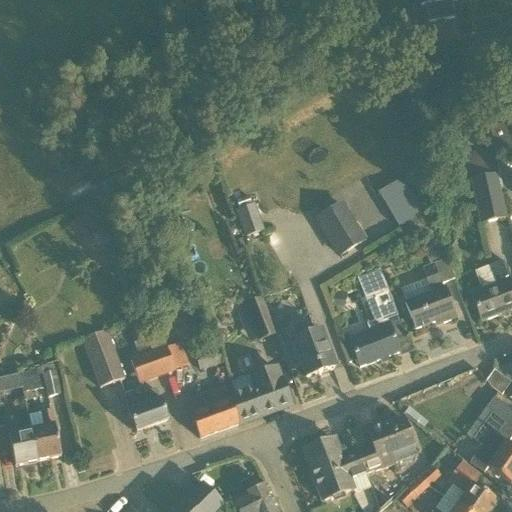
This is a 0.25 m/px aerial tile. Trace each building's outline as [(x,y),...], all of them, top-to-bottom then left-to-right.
[(371,0),(372,0),(417,0),(419,8),(425,7),(428,24),(453,20),(450,3),(456,2),(456,0),(371,0)] [(495,156),(511,149),(511,145),(506,131),(505,128),(504,126),(489,124),(491,133),(495,156)] [(479,225),(507,220),(492,150),(464,155),(479,225)] [(375,190),(393,225),(418,213),(401,178),(375,190)] [(338,259),(365,242),(342,203),(314,220),(338,259)] [(238,221),(258,216),(254,205),(235,211),(238,221)] [(66,230),(74,238),(87,224),(78,216),(66,230)] [(436,245),(423,253),(431,266),(444,259),(436,245)] [(425,280),(426,282),(430,294),(415,300),(405,304),(415,331),(441,321),(443,325),(456,320),(444,288),(442,289),(441,285),(454,280),(446,260),(433,265),(437,276),(425,280)] [(481,323),(511,311),(511,285),(503,262),(474,273),(481,292),(471,295),(481,323)] [(360,368),(399,354),(387,321),(397,317),(380,269),(357,278),(374,322),(366,325),(369,332),(349,339),(360,368)] [(167,298),(189,290),(182,270),(159,278),(167,298)] [(248,314),(260,348),(277,342),(265,308),(248,314)] [(143,328),(130,331),(135,350),(138,356),(151,352),(149,346),(148,346),(145,337),(143,328)] [(296,340),(292,328),(275,335),(289,372),(301,368),(305,380),(334,369),(319,331),(296,340)] [(99,389),(124,381),(107,331),(82,340),(99,389)] [(223,366),(218,348),(194,354),(199,372),(223,366)] [(152,354),(160,376),(174,371),(166,349),(152,354)] [(160,376),(152,354),(151,352),(138,356),(129,359),(138,384),(146,381),(160,376)] [(31,392),(40,391),(36,369),(20,373),(23,393),(31,392)] [(233,401),(230,402),(239,425),(289,407),(276,369),(250,378),(253,387),(231,396),(233,401)] [(494,371),(486,382),(491,390),(498,395),(501,397),(510,383),(494,371)] [(55,373),(42,376),(46,398),(59,396),(55,373)] [(159,402),(154,390),(136,397),(135,393),(123,397),(135,434),(168,423),(160,402),(159,402)] [(511,411),(494,398),(485,410),(492,414),(473,440),(483,447),(470,464),(484,474),(487,469),(510,486),(511,483),(511,447),(508,445),(511,440),(511,411)] [(199,440),(239,425),(230,402),(191,417),(199,440)] [(37,463),(60,458),(51,412),(28,416),(31,431),(37,463)] [(37,463),(31,431),(18,433),(14,419),(5,421),(14,468),(37,463)] [(365,475),(393,465),(415,457),(401,420),(379,429),(377,425),(365,429),(371,447),(356,452),(365,475)] [(349,481),(365,475),(356,452),(340,458),(334,441),(303,452),(322,502),(352,491),(349,481)] [(456,507),(463,511),(491,511),(497,504),(473,487),(481,477),(462,463),(454,473),(471,486),(456,507)] [(405,508),(416,498),(429,487),(421,478),(397,499),(405,508)] [(277,511),(265,486),(243,497),(244,497),(233,502),(237,511),(277,511)] [(216,511),(221,507),(201,488),(175,511),(216,511)]
